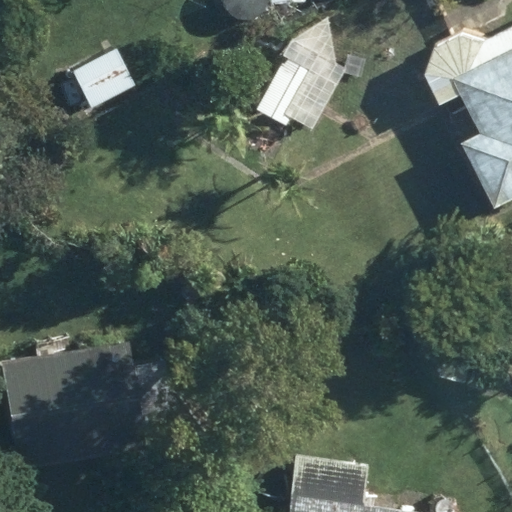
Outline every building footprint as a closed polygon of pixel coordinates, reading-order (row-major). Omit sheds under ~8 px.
[(224,45),(210,21),(185,36),(200,60),(224,45)] [(506,201),(511,198),(511,26),(491,37),(470,30),(442,45),(435,67),(450,97),(473,85),(493,124),(471,136),(506,201)] [(285,52),(256,104),(288,122),(291,115),(313,127),(348,63),(301,37),(291,55),(285,52)] [(118,44),(72,65),(86,96),(77,100),(81,108),(136,83),(118,44)] [(168,80),(56,136),(82,186),(193,131),(168,80)] [(381,100),(383,114),(394,122),(409,119),(416,108),(414,94),(402,85),(388,88),(381,100)] [(236,138),(278,160),(291,135),(248,113),(236,138)] [(204,198),(210,207),(221,209),(230,203),(232,191),(226,182),(215,180),(205,186),(204,198)] [(122,335),(0,354),(0,382),(12,460),(138,442),(122,335)] [(473,380),(479,355),(450,348),(445,373),(473,380)] [(285,511),(410,511),(357,503),(363,459),(296,449),(285,511)]
